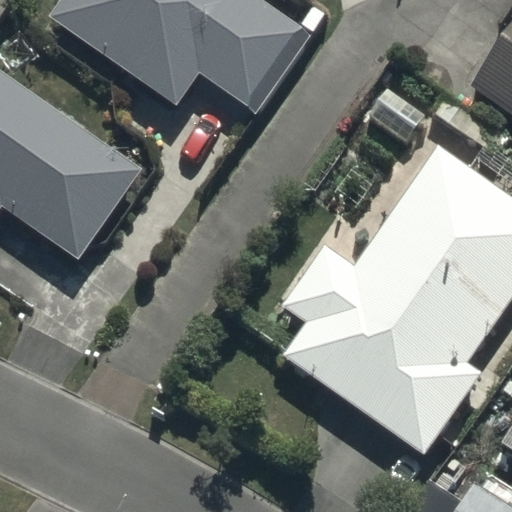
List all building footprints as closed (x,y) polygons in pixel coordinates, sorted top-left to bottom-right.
[(246,0),(64,0),(46,27),(176,114),(200,79),(249,113),(301,37),(252,3),(246,0)] [(511,39),(470,101),(511,129),(511,39)] [(0,218),(1,217),(78,269),(141,177),(64,124),(0,81),(0,218)] [(291,372),(409,452),(426,463),(483,380),(466,369),(511,301),(511,210),(436,159),(355,278),(321,255),(282,312),(316,335),(291,372)] [(458,511),(507,511),(474,490),(458,511)]
